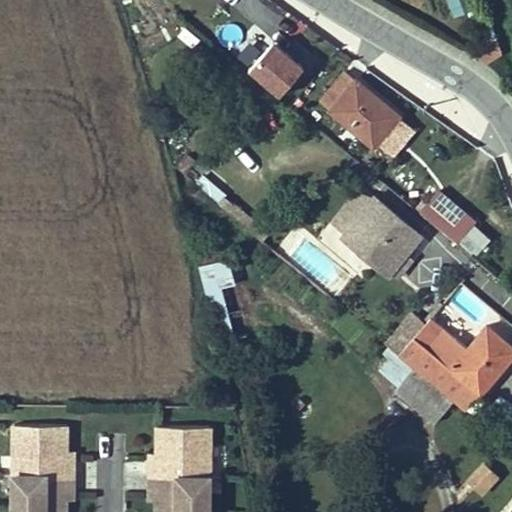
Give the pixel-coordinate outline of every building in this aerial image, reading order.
[(473,0),(446,0),(452,15),(475,5),(473,0)] [(492,28),(478,37),(484,46),(496,39),(492,28)] [(270,30),(245,65),(281,90),(305,55),(270,30)] [(501,53),(496,39),(484,46),(474,53),(487,63),(501,53)] [(373,145),(399,115),(346,70),(320,100),(373,145)] [(332,219),(346,230),(374,196),(355,191),(332,219)] [(449,203),(437,191),(423,207),(436,219),(449,203)] [(225,209),(232,202),(225,195),(218,204),(225,209)] [(389,272),(392,268),(405,253),(421,234),(374,196),(346,230),(343,233),(389,272)] [(225,209),(254,234),(261,226),(232,202),(225,209)] [(491,238),(449,203),(436,219),(477,254),(491,238)] [(269,232),(261,226),(254,234),(262,240),(269,232)] [(410,258),(405,253),(392,268),(398,273),(410,258)] [(248,334),(228,258),(198,266),(218,342),(248,334)] [(442,299),(425,320),(428,322),(432,316),(445,302),(442,299)] [(428,322),(425,320),(414,311),(386,343),(396,351),(400,354),(428,322)] [(400,354),(454,400),(455,398),(472,380),(480,376),(487,384),(511,355),(511,343),(489,324),(470,347),(432,316),(428,322),(400,354)] [(396,390),(435,422),(454,400),(400,354),(396,351),(382,368),(401,384),(396,390)] [(472,380),(455,398),(467,408),(487,384),(480,376),(472,380)] [(67,423),(14,422),(13,511),(65,511),(66,497),(66,490),(73,490),(73,458),(67,457),(66,451),(67,423)] [(208,511),(210,425),(158,424),(157,451),(157,459),(150,459),(150,491),(157,491),(157,498),(156,511),(208,511)] [(498,474),(485,461),(468,479),(481,492),(498,474)]
